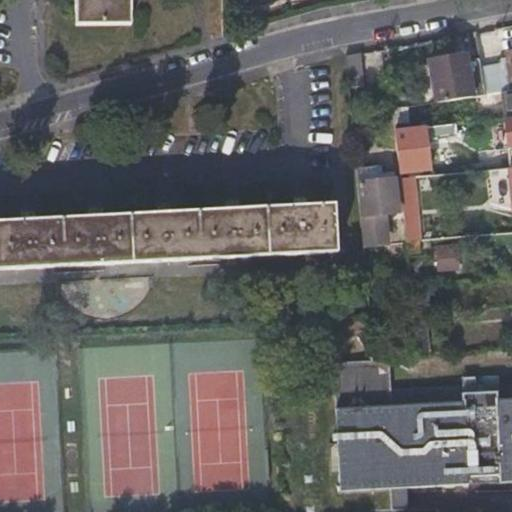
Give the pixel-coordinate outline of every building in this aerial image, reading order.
[(128,0),(74,0),(74,24),(129,23),(128,0)] [(360,50),(344,53),(347,85),(363,84),(360,50)] [(511,87),(511,50),(503,51),(506,85),(500,85),(500,89),(511,87)] [(485,92),(478,57),(465,60),(464,53),(428,58),(435,100),(485,92)] [(417,61),(424,102),(435,100),(428,58),(417,61)] [(503,116),(511,114),(511,87),(500,89),(503,116)] [(406,105),(392,107),(395,129),(408,127),(406,105)] [(408,127),(395,129),(396,140),(402,139),(406,170),(430,168),(426,137),(458,134),(456,121),(408,127)] [(378,165),(356,166),(357,181),(358,181),(380,179),(378,165)] [(424,253),(414,177),(398,179),(409,255),(424,253)] [(380,179),(358,181),(361,214),(384,211),(398,209),(394,178),(380,179)] [(333,201),(0,220),(0,266),(336,249),(333,201)] [(361,214),(364,243),(382,241),(380,222),(385,222),(384,211),(361,214)] [(439,258),(432,258),(433,267),(456,266),(455,243),(439,243),(439,258)] [(511,277),(493,279),(495,297),(511,294),(511,277)] [(411,286),(414,313),(427,312),(430,311),(427,284),(411,286)] [(427,312),(414,313),(418,348),(430,348),(427,312)] [(462,402),(334,407),(338,493),(466,486),(467,478),(499,476),(500,484),(511,483),(511,398),(497,399),(497,408),(463,410),(462,402)]
